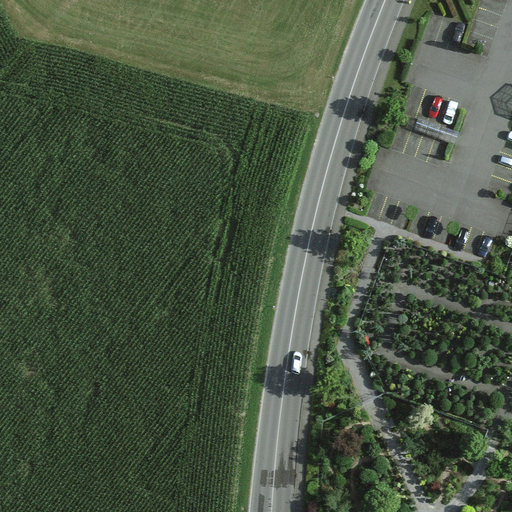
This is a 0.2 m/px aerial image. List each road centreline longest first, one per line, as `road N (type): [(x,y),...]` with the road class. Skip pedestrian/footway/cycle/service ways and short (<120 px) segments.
road 1 (secondary): [(388,0),(342,129),(291,347),(273,511)]
road 2 (unknown): [(362,154),(511,215)]
